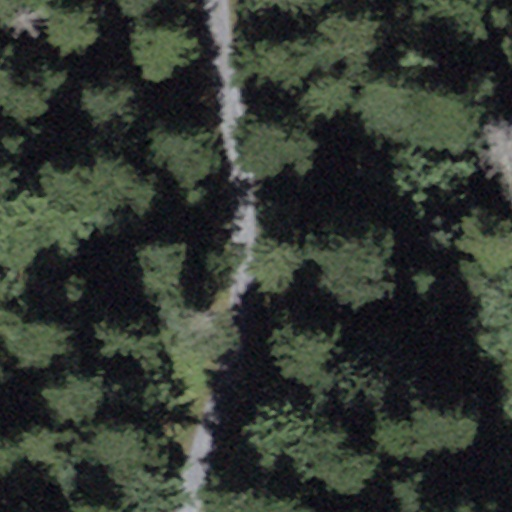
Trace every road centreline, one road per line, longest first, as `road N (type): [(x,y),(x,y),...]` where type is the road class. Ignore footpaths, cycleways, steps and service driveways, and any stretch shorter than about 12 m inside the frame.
road 1 (track): [(189,511),(243,269),(219,0)]
road 2 (track): [(429,0),(360,97),(290,284),(262,338),(220,387)]
